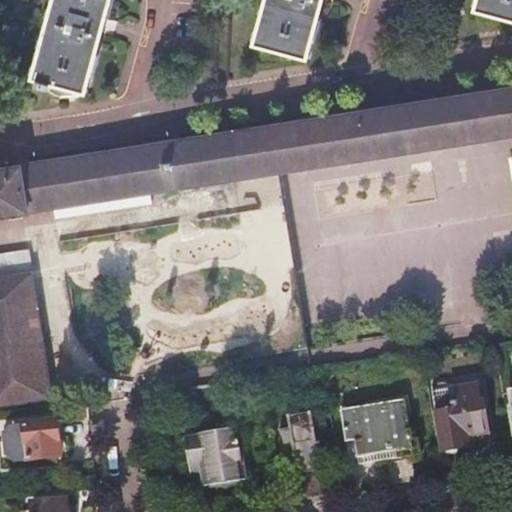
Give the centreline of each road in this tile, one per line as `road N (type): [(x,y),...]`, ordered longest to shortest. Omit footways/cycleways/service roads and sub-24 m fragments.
road 1 (residential): [(357,81),(140,117)]
road 2 (residential): [(511,58),(357,81)]
road 3 (residential): [(140,117),(15,131),(0,124)]
